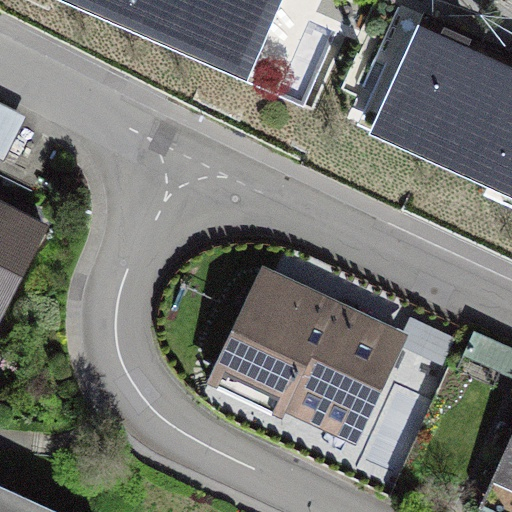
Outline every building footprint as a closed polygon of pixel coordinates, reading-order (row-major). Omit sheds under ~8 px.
[(179,69),(46,0),(6,0),(1,12),(166,95),(179,69)] [(83,0),(237,67),(265,0),(83,0)] [(511,164),(511,58),(430,21),(385,120),(495,170),(500,159),(511,164)] [(315,127),(211,78),(197,109),(300,158),(315,127)] [(0,150),(10,155),(31,110),(0,95),(0,150)] [(511,226),(415,181),(401,209),(511,261),(511,226)] [(0,310),(43,227),(0,204),(0,310)] [(260,435),(262,430),(281,391),(360,428),(400,345),(259,278),(201,400),(205,404),(212,409),(217,412),(222,415),(231,421),(240,425),(260,435)] [(511,426),(455,401),(428,459),(488,485),(483,496),(511,509),(511,426)] [(54,511),(0,487),(0,511),(54,511)]
